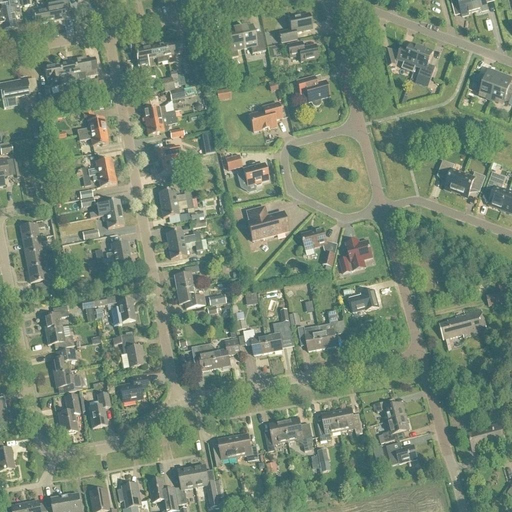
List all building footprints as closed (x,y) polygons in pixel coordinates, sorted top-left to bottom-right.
[(6,0),(9,12),(0,13),(2,21),(0,21),(0,28),(1,33),(18,30),(15,17),(20,16),(16,0),(6,0)] [(450,0),(452,9),(459,7),(462,19),(468,17),(468,16),(474,14),(470,0),(450,0)] [(470,0),(474,14),(481,12),(481,14),(487,12),(486,6),(484,0),(470,0)] [(45,8),(46,13),(48,24),(64,21),(61,5),(45,8)] [(35,27),(48,24),(46,13),(38,15),(37,9),(31,11),(35,27)] [(295,35),(311,32),(308,16),(287,20),(290,32),(278,35),(280,45),(296,42),(295,35)] [(239,30),(243,51),(250,49),(252,56),(265,53),(262,39),(254,41),(251,28),(239,30)] [(236,52),(243,51),(239,30),(226,33),(229,46),(221,47),(224,62),(237,59),(236,52)] [(179,45),(164,48),(166,59),(167,63),(168,66),(175,64),(174,57),(181,55),(179,45)] [(300,64),(317,61),(315,48),(302,51),(301,45),(287,48),(289,60),(299,58),(300,64)] [(415,68),(422,50),(411,45),(409,51),(402,48),(397,62),(415,68)] [(150,51),(152,61),(156,60),(157,65),(167,63),(166,59),(164,48),(150,51)] [(271,59),(280,57),(278,49),(269,51),(271,59)] [(433,54),(422,50),(415,68),(420,71),(418,77),(431,82),(435,69),(428,67),(433,54)] [(143,63),(152,61),(150,51),(134,54),(137,71),(144,69),(143,63)] [(384,54),(388,68),(395,67),(391,52),(384,54)] [(74,64),(76,76),(84,74),(85,80),(98,77),(94,60),(74,64)] [(61,78),(67,77),(68,83),(76,82),(75,76),(76,76),(74,64),(59,67),(61,78)] [(184,76),(191,75),(189,64),(182,65),(184,76)] [(46,81),(47,81),(49,88),(63,86),(61,78),(59,67),(44,70),(46,81)] [(229,67),(223,69),(226,82),(232,81),(229,67)] [(481,77),(476,92),(481,94),(480,97),(492,101),(500,79),(489,74),(487,79),(481,77)] [(155,78),(144,80),(146,92),(158,90),(155,78)] [(500,79),(492,101),(503,105),(504,102),(510,104),(509,107),(511,108),(511,88),(509,87),(511,83),(500,79)] [(3,102),(29,97),(26,80),(21,81),(21,83),(0,87),(3,102)] [(319,102),(329,99),(324,83),(311,87),(309,80),(296,84),(298,91),(304,90),(308,105),(311,104),(311,105),(312,107),(313,108),(315,109),(317,108),(318,108),(319,106),(320,105),(320,103),(319,102)] [(92,93),(99,92),(97,81),(90,82),(92,93)] [(171,82),(171,81),(161,83),(164,96),(174,94),(171,82)] [(270,94),(279,92),(276,82),(268,85),(270,94)] [(39,90),(42,108),(51,106),(48,89),(39,90)] [(215,91),(218,104),(231,101),(228,89),(215,91)] [(171,97),(173,103),(185,101),(184,95),(171,97)] [(274,123),(281,121),(277,105),(262,110),(263,114),(248,118),(253,134),(267,130),(268,132),(276,129),(274,123)] [(146,113),(142,114),(144,127),(160,124),(168,122),(173,121),(175,121),(174,113),(169,114),(165,115),(164,112),(164,109),(159,110),(146,113)] [(89,131),(77,134),(78,139),(90,137),(106,134),(103,121),(88,124),(89,131)] [(160,124),(144,127),(147,139),(163,136),(166,135),(168,132),(167,129),(171,128),(171,127),(176,126),(175,121),(173,121),(168,122),(160,124)] [(31,125),(33,139),(40,138),(39,134),(41,134),(39,124),(31,125)] [(169,134),(171,141),(184,138),(182,131),(169,134)] [(54,144),(59,143),(59,142),(66,140),(64,133),(57,135),(58,137),(52,138),(54,144)] [(90,137),(78,139),(80,145),(91,143),(92,149),(108,146),(106,134),(90,137)] [(210,136),(202,138),(206,157),(214,155),(210,136)] [(0,148),(0,151),(1,157),(12,155),(11,147),(0,148)] [(154,154),(150,155),(152,167),(168,164),(177,162),(184,161),(183,155),(170,150),(166,151),(154,154)] [(238,157),(225,161),(228,173),(242,170),(238,157)] [(96,171),(87,172),(89,179),(92,178),(97,177),(113,174),(111,161),(95,164),(96,171)] [(451,193),(457,195),(464,176),(452,172),(454,167),(443,163),(437,179),(444,181),(447,184),(444,192),(450,194),(451,193)] [(168,164),(152,167),(155,180),(171,177),(168,164)] [(261,185),(268,183),(264,166),(242,172),(247,188),(254,186),(254,187),(256,188),(260,187),(261,185)] [(82,180),(89,179),(87,170),(80,171),(82,180)] [(97,177),(92,178),(93,184),(99,183),(100,190),(116,187),(113,174),(97,177)] [(464,176),(457,195),(461,197),(461,198),(467,200),(470,193),(474,192),(480,194),(485,179),(474,175),(473,180),(464,176)] [(488,207),(502,212),(509,193),(502,191),(506,180),(492,175),(486,191),(493,193),(488,207)] [(89,179),(82,180),(84,189),(90,188),(89,179)] [(190,182),(191,189),(199,187),(197,180),(190,182)] [(79,195),(80,202),(92,199),(91,192),(79,195)] [(160,208),(177,205),(174,192),(158,196),(160,208)] [(185,203),(192,202),(190,193),(184,194),(185,203)] [(511,194),(509,193),(502,212),(511,215),(511,194)] [(93,201),(80,203),(81,210),(94,208),(93,201)] [(103,205),(105,218),(121,215),(118,202),(103,205)] [(193,211),(192,202),(160,208),(163,221),(179,218),(177,210),(182,209),(181,206),(186,205),(187,212),(193,211)] [(99,209),(91,210),(92,219),(87,220),(88,230),(101,228),(99,209)] [(252,244),(287,234),(282,215),(266,219),(264,209),(246,214),(248,224),(247,224),(252,244)] [(201,214),(189,216),(190,224),(202,221),(201,214)] [(121,215),(105,218),(108,231),(124,228),(121,215)] [(205,222),(189,225),(190,232),(206,229),(205,222)] [(19,230),(22,244),(38,241),(36,231),(44,230),(43,225),(19,230)] [(305,253),(327,247),(323,231),(301,237),(305,253)] [(82,235),(83,243),(99,240),(97,232),(82,235)] [(182,234),(166,237),(168,250),(184,246),(194,245),(201,243),(199,234),(193,235),(193,237),(183,239),(182,234)] [(38,241),(22,244),(25,258),(41,255),(41,254),(39,245),(47,244),(46,239),(40,240),(38,241)] [(201,243),(194,245),(195,248),(196,253),(203,252),(201,243)] [(363,262),(372,260),(368,244),(359,246),(358,243),(346,246),(350,260),(339,263),(343,276),(365,270),(363,262)] [(111,247),(112,255),(106,256),(107,261),(113,260),(129,257),(127,244),(111,247)] [(184,246),(168,250),(171,262),(187,259),(185,251),(184,246)] [(103,262),(101,252),(95,254),(96,263),(103,262)] [(25,258),(27,272),(44,269),(44,268),(42,259),(49,257),(48,253),(41,254),(41,255),(25,258)] [(332,269),(335,257),(325,255),(322,266),(332,269)] [(132,270),(129,257),(113,260),(116,273),(132,270)] [(103,262),(96,263),(98,272),(104,271),(103,262)] [(59,265),(52,267),(54,276),(61,275),(59,265)] [(44,273),(52,271),(51,267),(44,268),(44,269),(27,272),(30,286),(46,283),(44,273)] [(174,280),(177,294),(194,290),(191,277),(199,275),(198,269),(185,271),(186,277),(174,280)] [(47,285),(35,287),(36,294),(49,291),(47,285)] [(480,285),(474,289),(473,290),(477,295),(484,290),(480,285)] [(179,307),(185,306),(186,313),(205,309),(203,295),(195,296),(194,290),(177,294),(179,307)] [(511,301),(509,292),(486,298),(489,309),(511,302),(511,301)] [(366,314),(373,312),(380,311),(375,293),(361,297),(366,314)] [(246,298),(247,308),(258,306),(256,296),(246,298)] [(224,297),(208,300),(210,309),(226,306),(224,297)] [(94,309),(107,307),(105,299),(92,302),(94,309)] [(83,311),(94,309),(92,302),(82,304),(83,311)] [(113,312),(110,312),(114,329),(120,327),(135,324),(131,302),(112,306),(113,312)] [(43,319),(46,333),(62,330),(61,320),(69,319),(67,309),(53,311),(54,317),(43,319)] [(215,309),(207,311),(208,318),(217,316),(215,309)] [(281,313),(283,325),(289,324),(287,312),(281,313)] [(318,329),(323,353),(336,350),(334,339),(347,336),(344,323),(338,324),(336,313),(328,315),(330,326),(318,329)] [(461,342),(488,335),(482,314),(457,321),(458,322),(448,324),(448,326),(440,328),(445,345),(461,340),(461,342)] [(237,316),(234,317),(235,320),(235,324),(244,322),(243,315),(237,316)] [(289,318),(291,330),(299,328),(297,316),(289,318)] [(235,324),(237,334),(246,332),(244,322),(235,324)] [(275,337),(265,339),(268,356),(282,354),(281,344),(293,341),(290,325),(273,328),(275,337)] [(323,353),(318,329),(305,331),(299,332),(301,345),(307,344),(309,355),(323,353)] [(61,350),(74,348),(72,338),(64,339),(62,330),(46,333),(48,346),(59,344),(61,350)] [(254,333),(243,335),(246,349),(252,348),(254,359),(268,356),(265,339),(255,341),(254,333)] [(227,351),(213,354),(216,372),(230,370),(228,359),(240,357),(237,341),(225,343),(227,351)] [(133,344),(121,347),(123,357),(126,356),(129,371),(143,368),(141,355),(143,355),(142,349),(135,350),(133,344)] [(201,347),(192,349),(193,351),(194,358),(196,366),(201,365),(203,375),(216,372),(213,354),(203,356),(203,354),(202,349),(201,347)] [(77,362),(75,352),(55,356),(56,361),(51,362),(54,376),(71,373),(69,364),(77,362)] [(68,394),(74,393),(82,391),(82,388),(85,387),(84,382),(80,383),(80,381),(72,382),(71,373),(54,376),(56,390),(67,389),(68,394)] [(141,391),(149,390),(147,378),(132,381),(133,388),(120,390),(123,405),(143,402),(141,391)] [(99,404),(89,406),(90,410),(94,431),(108,428),(104,411),(110,410),(108,396),(98,398),(99,404)] [(65,407),(67,407),(68,415),(58,416),(62,437),(77,434),(74,418),(80,416),(77,397),(64,399),(65,407)] [(489,407),(490,413),(505,409),(504,404),(489,407)] [(384,415),(387,425),(406,420),(403,406),(389,410),(388,405),(375,408),(378,417),(384,415)] [(337,415),(341,436),(356,433),(357,438),(364,437),(360,419),(354,420),(352,412),(337,415)] [(328,439),(341,436),(337,415),(321,418),(323,425),(318,426),(322,446),(329,444),(328,439)] [(387,425),(390,437),(378,440),(381,448),(399,443),(397,437),(410,433),(406,420),(387,425)] [(289,446),(296,444),(304,449),(305,454),(312,453),(306,426),(301,428),(299,422),(285,425),(289,446)] [(269,429),(271,433),(264,435),(268,456),(275,455),(274,449),(289,446),(285,425),(269,429)] [(474,454),(506,445),(501,426),(483,431),(484,434),(470,438),(474,454)] [(238,461),(247,459),(248,464),(252,463),(252,464),(259,463),(257,450),(250,451),(248,438),(234,440),(238,461)] [(222,464),(238,461),(234,440),(218,443),(220,456),(214,457),(217,470),(223,469),(222,464)] [(0,472),(15,470),(11,448),(4,450),(3,445),(0,445),(0,472)] [(400,445),(386,449),(391,469),(417,462),(414,449),(402,452),(400,445)] [(381,449),(373,451),(380,474),(388,472),(381,449)] [(320,465),(329,464),(326,452),(317,453),(320,465)] [(267,467),(269,477),(277,475),(275,465),(267,467)] [(218,500),(215,484),(210,485),(206,468),(192,471),(196,490),(206,488),(209,502),(210,510),(219,508),(218,501),(218,500)] [(185,492),(196,490),(192,471),(178,474),(181,490),(176,492),(179,509),(188,507),(185,492)] [(167,511),(177,511),(175,496),(169,497),(166,482),(150,485),(154,506),(166,504),(167,511)] [(215,484),(218,500),(224,499),(221,482),(215,484)] [(149,511),(148,505),(142,506),(139,487),(123,490),(123,492),(118,493),(120,505),(125,504),(126,511),(138,510),(138,511),(149,511)] [(110,511),(107,492),(91,495),(93,511),(110,511)] [(71,498),(65,499),(67,511),(81,511),(79,497),(71,499),(71,498)] [(67,511),(65,499),(59,500),(59,501),(51,502),(52,511),(67,511)]
